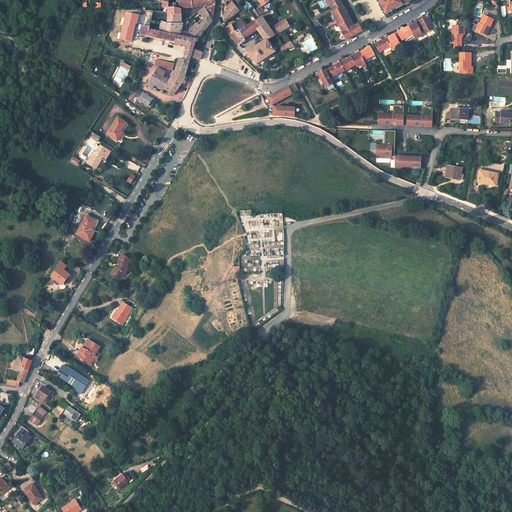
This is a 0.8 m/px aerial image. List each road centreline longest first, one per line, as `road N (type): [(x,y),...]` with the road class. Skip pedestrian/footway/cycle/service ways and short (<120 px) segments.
road 1 (residential): [(115,511),(204,414),(223,363),(285,311),(288,227),(414,200),(420,191)]
road 2 (unclassified): [(23,390),(182,113)]
road 3 (secondary): [(420,191),(302,125),(203,131),(182,113)]
road 4 (residential): [(203,64),(277,85),(433,0)]
